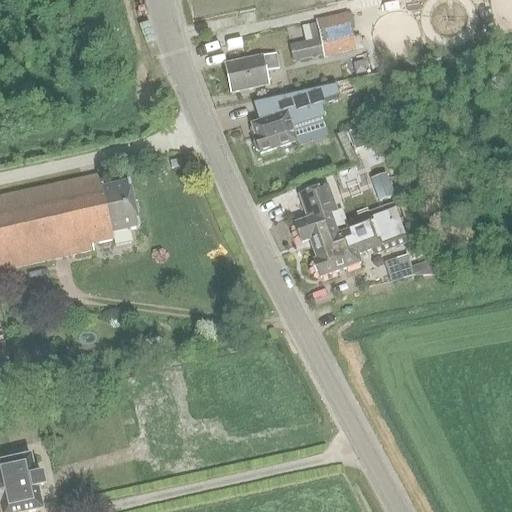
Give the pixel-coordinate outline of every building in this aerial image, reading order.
[(306,43),(292,46),(295,62),(323,56),(324,59),(357,52),(349,16),(316,23),(320,40),(306,43)] [(275,56),(226,67),(232,94),(269,86),(266,73),(278,70),(275,56)] [(261,124),(252,127),(256,139),(255,140),(260,156),(297,144),(292,129),(324,118),(319,101),(340,94),(337,84),(290,94),(266,100),(254,102),(261,124)] [(365,130),(354,135),(358,145),(360,149),(371,144),(365,130)] [(350,168),(358,164),(344,133),(336,137),(350,168)] [(354,135),(349,137),(354,148),(358,145),(354,135)] [(388,173),(373,179),(377,190),(392,184),(388,173)] [(84,177),(0,196),(0,271),(95,250),(93,245),(115,241),(116,247),(133,243),(130,231),(141,229),(130,181),(104,187),(102,177),(85,181),(84,177)] [(339,237),(331,215),(338,213),(329,187),(301,196),(310,221),(295,226),(302,245),(310,242),(312,247),(339,237)] [(412,202),(406,204),(400,206),(407,224),(409,224),(410,228),(418,225),(415,217),(417,216),(412,202)] [(357,256),(405,238),(393,206),(345,224),(349,234),(339,237),(312,247),(317,262),(314,263),(320,280),(361,265),(357,256)] [(407,256),(383,264),(390,284),(414,276),(407,256)] [(53,343),(14,352),(22,386),(61,377),(53,343)] [(43,476),(35,477),(31,456),(0,462),(0,511),(2,511),(29,511),(42,509),(38,490),(46,488),(43,476)]
